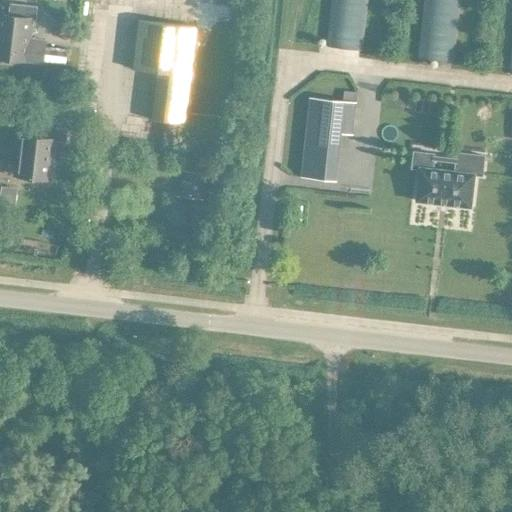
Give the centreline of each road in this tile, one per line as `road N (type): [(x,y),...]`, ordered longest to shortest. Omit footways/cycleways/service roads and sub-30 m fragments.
road 1 (unclassified): [(335,343),(0,305)]
road 2 (unclassified): [(511,365),(335,343)]
road 3 (unclassified): [(332,511),(335,343)]
